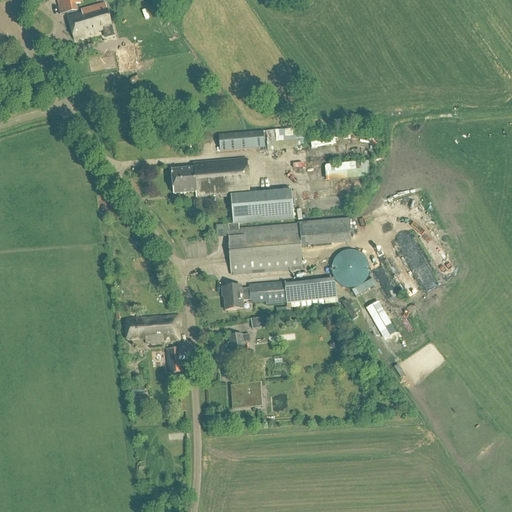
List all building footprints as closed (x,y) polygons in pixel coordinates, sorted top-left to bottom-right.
[(79,0),(56,0),(60,16),(77,13),(75,6),(80,5),(79,0)] [(82,14),(67,18),(73,41),(96,34),(96,32),(102,31),(101,28),(102,28),(105,39),(114,36),(106,5),(81,11),(82,14)] [(104,54),(112,54),(112,41),(104,41),(104,54)] [(135,47),(116,50),(119,68),(145,63),(144,57),(137,58),(135,47)] [(300,130),(262,133),(264,154),(294,150),(300,145),(300,130)] [(173,183),(249,176),(248,160),(194,164),(194,169),(172,171),(173,183)] [(323,166),(325,182),(370,178),(368,162),(323,166)] [(198,193),(198,197),(250,193),(249,176),(173,183),(174,195),(198,193)] [(230,195),(233,225),(293,220),(291,191),(230,195)] [(429,201),(390,216),(394,228),(404,225),(404,224),(434,213),(429,201)] [(245,230),(227,232),(231,276),(301,270),(304,270),(304,259),(300,259),(299,250),(298,226),(245,230)] [(407,266),(415,262),(408,249),(401,252),(407,266)] [(346,253),(340,256),(335,260),(332,266),(332,273),(334,279),(338,284),(344,288),(350,289),(357,288),(362,284),(366,279),(368,272),(367,266),(364,260),(359,255),(353,253),(346,253)] [(373,280),(352,291),(355,297),(376,286),(373,280)] [(322,301),(337,300),(335,281),(320,283),(322,301)] [(406,284),(400,287),(408,301),(414,298),(406,284)] [(241,288),(221,290),(222,297),(224,297),(225,312),(243,310),(242,303),(252,302),(252,305),(268,304),(268,307),(287,305),(286,286),(286,285),(251,288),(251,291),(241,291),(241,288)] [(351,308),(347,301),(342,304),(353,322),(358,319),(356,315),(359,313),(355,306),(351,308)] [(368,313),(382,337),(394,330),(380,306),(377,308),(375,305),(369,308),(371,312),(368,313)] [(366,314),(359,317),(364,326),(370,323),(366,314)] [(145,341),(146,345),(179,342),(178,317),(126,321),(127,342),(145,341)] [(250,320),(252,330),(268,327),(267,317),(250,320)] [(249,336),(242,337),(242,336),(229,337),(231,353),(244,351),(243,344),(250,344),(249,336)] [(178,362),(167,363),(168,374),(179,373),(178,362)] [(259,387),(230,387),(231,411),(259,411),(259,387)]
